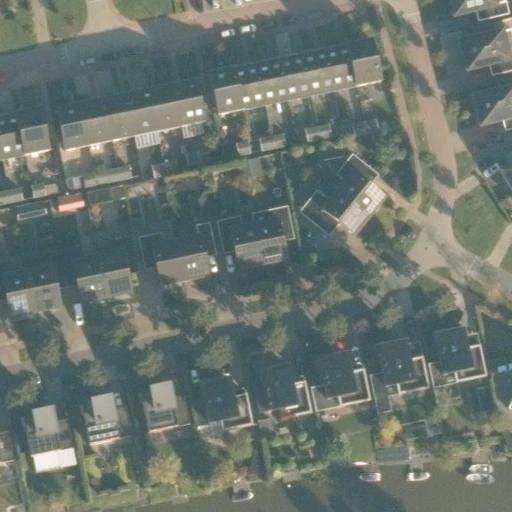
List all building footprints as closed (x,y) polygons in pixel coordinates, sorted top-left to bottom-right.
[(502,0),(449,0),(453,17),(480,11),(483,22),(508,16),(505,3),(504,3),(502,0)] [(511,37),(510,31),(460,43),(467,71),(493,65),(496,76),(511,72),(511,37)] [(371,41),(347,46),(356,88),(380,83),(371,41)] [(347,46),(324,51),(333,92),(356,88),(347,46)] [(333,92),(324,51),(301,56),(310,97),(333,92)] [(287,102),(310,97),(301,56),(279,60),(287,102)] [(279,60),(256,65),(264,107),(287,102),(279,60)] [(233,70),(241,112),(264,107),(256,65),(233,70)] [(217,117),(241,112),(233,70),(209,75),(217,117)] [(171,87),(179,129),(203,124),(194,82),(171,87)] [(171,87),(148,92),(156,133),(179,129),(171,87)] [(511,88),(473,99),(480,127),(507,120),(510,131),(511,130),(511,88)] [(125,96),(134,138),(156,133),(148,92),(125,96)] [(125,96),(102,101),(111,143),(134,138),(125,96)] [(88,148),(111,143),(102,101),(79,106),(88,148)] [(354,120),(351,105),(338,108),(341,122),(354,120)] [(64,153),(88,148),(79,106),(55,111),(64,153)] [(39,110),(16,115),(25,157),(48,152),(39,110)] [(16,115),(0,118),(0,153),(2,161),(25,157),(16,115)] [(363,123),(366,136),(377,134),(374,121),(363,123)] [(366,136),(363,123),(351,126),(353,139),(366,136)] [(317,128),(319,141),(330,139),(327,126),(317,128)] [(306,144),(319,141),(317,128),(304,131),(306,144)] [(271,138),(273,151),(284,149),(282,136),(271,138)] [(273,151),(271,138),(258,140),(261,153),(273,151)] [(250,155),(248,143),(235,145),(238,158),(250,155)] [(211,164),(208,151),(185,155),(187,168),(211,164)] [(501,173),(511,191),(511,151),(502,158),(508,169),(501,173)] [(336,193),(368,218),(383,199),(363,183),(372,173),(351,156),(335,176),(344,183),(336,193)] [(163,165),(166,178),(177,175),(175,162),(163,165)] [(253,163),(242,165),(245,180),(256,178),(253,163)] [(166,178),(163,165),(151,167),(153,180),(166,178)] [(116,169),(119,182),(130,180),(127,167),(116,169)] [(119,182),(116,169),(104,172),(107,185),(119,182)] [(96,187),(94,174),(82,177),(84,189),(96,187)] [(45,198),(42,185),(30,187),(33,200),(45,198)] [(89,208),(121,201),(118,188),(86,195),(89,208)] [(8,192),(11,205),(21,203),(19,190),(8,192)] [(0,207),(11,205),(8,192),(0,193),(0,207)] [(353,237),(368,218),(336,193),(328,202),(316,192),(299,214),(323,233),(333,221),(353,237)] [(63,198),(56,199),(59,212),(66,210),(63,198)] [(27,206),(15,208),(18,221),(30,218),(27,206)] [(266,224),(253,226),(262,266),(285,261),(280,236),(292,234),(286,208),(263,213),(266,224)] [(262,266),(253,226),(241,229),(239,218),(216,223),(221,249),(233,246),(238,271),(262,266)] [(198,238),(175,243),(184,283),(207,278),(202,253),(214,250),(208,225),(195,227),(198,238)] [(160,288),(184,283),(175,243),(163,245),(161,235),(138,239),(143,265),(155,263),(160,288)] [(97,259),(105,299),(129,294),(124,270),(135,267),(129,238),(108,242),(110,256),(97,259)] [(81,248),(59,252),(65,282),(76,279),(81,304),(105,299),(97,259),(84,261),(81,248)] [(40,271),(26,273),(35,314),(59,309),(53,284),(65,282),(59,252),(37,257),(40,271)] [(10,263),(0,264),(0,295),(6,294),(11,319),(35,314),(26,273),(13,276),(10,263)] [(466,350),(462,332),(433,338),(439,364),(428,366),(433,390),(455,385),(455,384),(485,378),(479,347),(466,350)] [(408,361),(405,344),(376,350),(384,389),(395,387),(397,396),(428,390),(421,359),(408,361)] [(317,362),(322,388),(325,401),(330,400),(334,400),(336,399),(339,409),(351,406),(369,402),(363,371),(351,373),(350,374),(348,365),(346,356),(317,362)] [(291,386),(287,368),(258,374),(263,398),(267,414),(278,411),(280,421),(310,414),(304,383),(291,386)] [(232,398),(228,380),(200,386),(208,426),(219,424),(221,433),(252,427),(245,395),(232,398)] [(170,399),(168,389),(139,395),(147,434),(190,426),(183,397),(170,399)] [(263,398),(254,400),(257,416),(267,414),(263,398)] [(112,411),(110,401),(81,407),(89,447),(131,438),(125,409),(112,411)] [(53,424),(51,413),(22,419),(30,459),(33,458),(36,474),(60,469),(57,453),(72,450),(66,421),(53,424)] [(0,434),(0,465),(13,462),(7,433),(0,434)]
